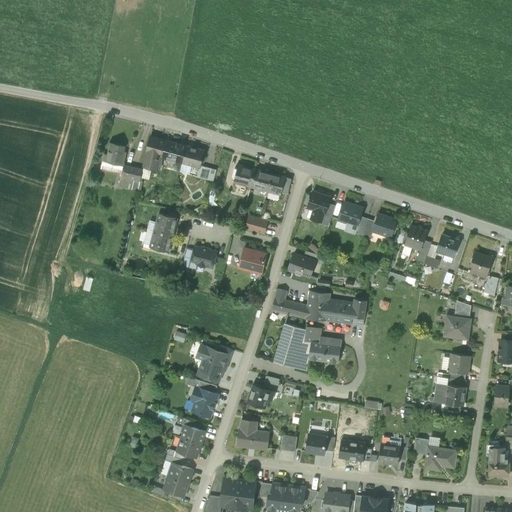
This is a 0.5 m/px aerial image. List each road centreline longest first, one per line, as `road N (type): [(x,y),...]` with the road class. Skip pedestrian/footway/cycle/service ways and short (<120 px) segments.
road 1 (unclassified): [(0,89),(138,117),(304,169)]
road 2 (residential): [(468,490),(213,461)]
road 3 (residential): [(213,461),(283,246)]
road 4 (unclassified): [(304,169),(511,235)]
road 5 (residential): [(468,490),(492,319)]
